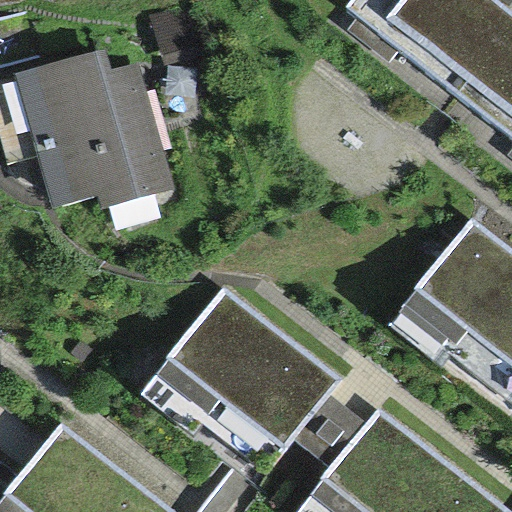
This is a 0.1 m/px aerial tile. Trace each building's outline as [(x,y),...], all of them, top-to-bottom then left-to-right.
[(349,0),(337,16),(511,145),(511,27),(475,0),(349,0)] [(102,55),(22,76),(56,197),(104,184),(109,204),(175,186),(143,68),(108,77),(102,55)] [(511,257),(470,224),(414,294),(511,372),(511,257)] [(334,378),(224,294),(163,373),(273,457),(334,378)] [(497,511),(504,504),(381,410),(319,491),(346,511),(497,511)] [(173,511),(176,509),(64,423),(0,506),(0,511),(173,511)]
